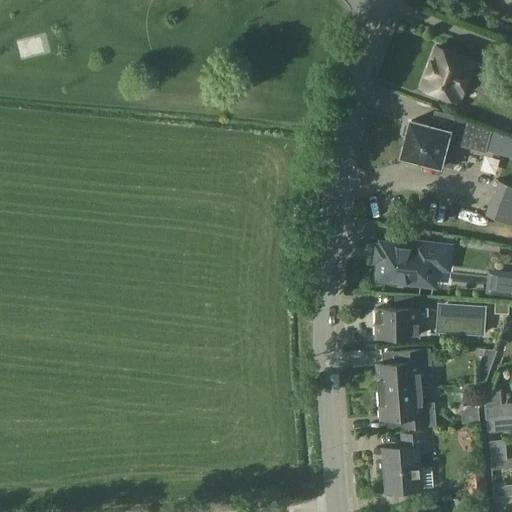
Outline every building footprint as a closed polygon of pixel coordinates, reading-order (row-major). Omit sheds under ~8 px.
[(474,59),(436,46),(422,85),(460,98),(465,83),(499,95),(508,72),(473,60),(474,59)] [(449,130),(411,120),(402,155),(407,156),(405,161),(421,165),(422,160),(441,165),(448,140),(485,149),(490,129),(453,115),(449,130)] [(495,189),(511,193),(511,183),(498,179),(495,189)] [(511,222),(511,193),(495,189),(486,213),(511,222)] [(383,243),(379,277),(383,277),(385,280),(417,284),(419,282),(423,282),(425,264),(447,267),(450,246),(417,243),(417,247),(383,243)] [(511,292),(511,273),(503,273),(501,291),(511,292)] [(440,303),(439,329),(483,332),(485,306),(440,303)] [(419,335),(419,307),(377,307),(377,335),(419,335)] [(380,390),(421,387),(420,370),(432,369),(430,347),(401,349),(401,361),(378,363),(380,390)] [(421,387),(380,390),(382,417),(406,415),(406,427),(436,425),(435,403),(423,403),(421,387)] [(489,393),(486,400),(487,405),(485,405),(487,418),(489,418),(489,419),(511,417),(511,402),(504,403),(503,391),(489,393)] [(511,417),(489,419),(491,432),(511,429),(511,417)] [(400,432),(401,446),(384,448),(388,490),(421,487),(419,452),(434,451),(432,429),(400,432)] [(469,496),(488,495),(485,468),(467,470),(469,496)] [(496,497),(511,495),(511,483),(494,485),(496,497)] [(472,511),(471,497),(458,499),(459,511),(472,511)]
